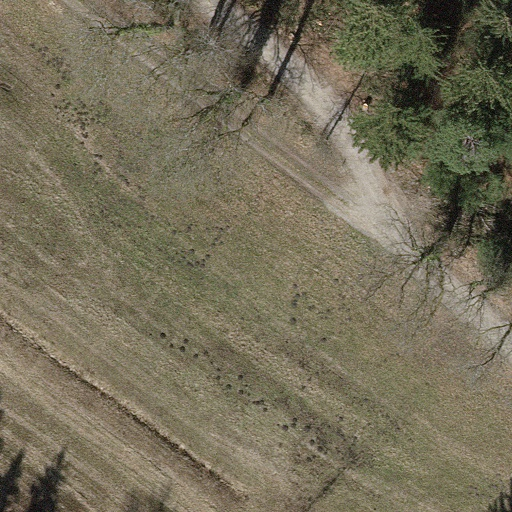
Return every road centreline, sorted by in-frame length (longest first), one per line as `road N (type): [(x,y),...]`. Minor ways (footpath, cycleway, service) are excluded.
road 1 (track): [(83,0),(405,245)]
road 2 (track): [(405,245),(344,123),(219,0)]
road 3 (track): [(511,345),(405,245)]
